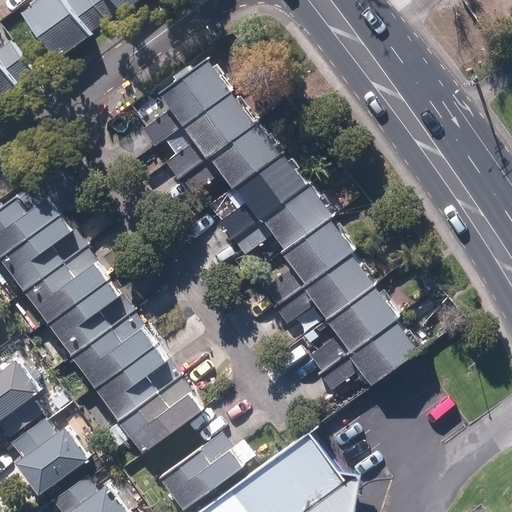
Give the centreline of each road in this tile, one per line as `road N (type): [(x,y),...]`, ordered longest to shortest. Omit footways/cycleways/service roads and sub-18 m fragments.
road 1 (residential): [(59,103),(279,403)]
road 2 (secondary): [(318,0),(485,229)]
road 3 (residential): [(209,0),(59,103)]
